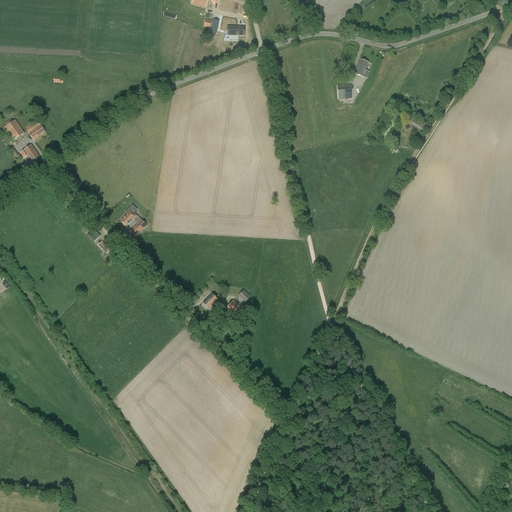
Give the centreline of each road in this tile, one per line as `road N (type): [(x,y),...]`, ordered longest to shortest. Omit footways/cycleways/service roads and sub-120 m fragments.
road 1 (track): [(511,1),(392,188),(330,321),(428,511)]
road 2 (track): [(262,50),(330,321),(245,511)]
road 3 (tertiary): [(0,199),(154,91),(262,50)]
road 4 (tertiary): [(262,50),(323,32),(400,43),(511,6)]
